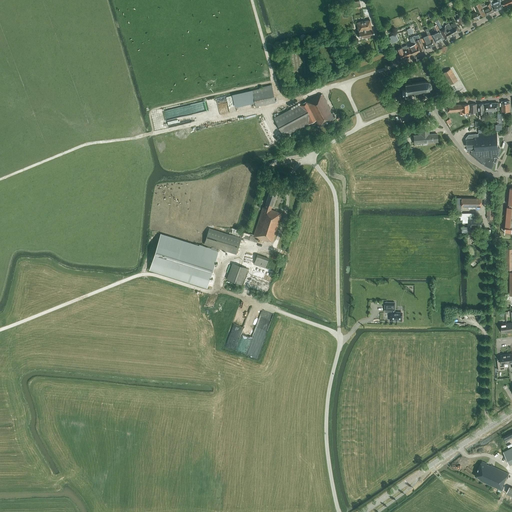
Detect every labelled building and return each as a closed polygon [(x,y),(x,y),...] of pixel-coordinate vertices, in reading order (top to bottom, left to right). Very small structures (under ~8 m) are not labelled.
[(492,0),(488,0),(490,3),(495,11),(504,7),(500,0),(497,0),(494,2),(493,2),(492,0)] [(480,18),(486,15),(480,3),(474,6),(477,12),(472,14),(475,20),(480,18)] [(486,15),(494,12),(492,7),(491,7),(490,3),(485,5),(483,3),(481,4),(486,15)] [(458,25),(464,22),(462,16),(459,17),(457,14),(454,15),(458,25)] [(374,36),(373,28),(372,28),(370,20),(357,23),(359,31),(360,39),(374,36)] [(445,25),(445,28),(440,30),(445,38),(444,38),(445,40),(453,35),(450,29),(451,29),(450,26),(449,26),(450,26),(448,23),(448,24),(445,25)] [(450,26),(449,26),(450,26),(451,29),(450,29),(453,35),(460,31),(457,25),(456,25),(455,23),(450,26)] [(435,43),(439,41),(444,39),(440,31),(436,25),(432,27),(436,33),(435,33),(431,35),(435,43)] [(424,38),(421,39),(423,43),(426,49),(435,45),(428,31),(426,32),(427,35),(423,37),(424,38)] [(412,45),(408,47),(412,56),(420,52),(416,43),(415,43),(413,37),(409,39),(412,45)] [(420,52),(425,49),(420,38),(415,40),(420,52)] [(399,53),(402,60),(407,58),(402,49),(402,47),(398,49),(396,50),(397,53),(399,53)] [(412,56),(408,47),(407,47),(408,48),(406,49),(405,47),(402,49),(407,58),(412,56)] [(450,69),(443,73),(450,85),(457,81),(456,79),(457,78),(454,74),(453,74),(450,69)] [(431,87),(431,86),(431,85),(430,84),(430,83),(429,83),(429,82),(428,82),(427,82),(426,81),(405,85),(405,88),(402,88),(402,92),(405,92),(406,95),(427,92),(429,91),(429,90),(430,90),(430,89),(431,89),(431,88),(431,87)] [(275,102),(272,89),(271,85),(261,87),(262,88),(252,90),(253,94),(255,106),(275,102)] [(317,96),(289,110),(274,118),(284,137),(316,120),(317,122),(316,122),(319,127),(320,126),(333,119),(335,118),(333,113),(331,114),(329,110),(330,110),(322,94),(317,96)] [(502,112),(510,112),(510,101),(502,101),(502,112)] [(492,111),(498,110),(498,103),(485,104),(485,111),(489,111),(489,115),(492,114),(492,111)] [(460,115),(463,114),(465,114),(465,112),(469,112),(468,104),(462,105),(462,111),(460,111),(460,115)] [(437,142),(438,142),(437,134),(429,135),(428,126),(420,127),(421,135),(414,136),(414,135),(414,144),(415,144),(415,143),(437,142)] [(482,163),(484,164),(484,165),(492,169),(495,162),(496,163),(498,158),(497,157),(500,151),(500,148),(498,148),(497,136),(496,136),(496,133),(478,134),(469,135),(466,138),(469,141),(466,141),(467,147),(469,147),(467,150),(470,153),(470,154),(482,164),(482,163)] [(209,228),(204,244),(212,246),(219,249),(236,254),(241,238),(249,241),(249,240),(257,242),(258,238),(268,241),(268,240),(273,242),(282,213),(271,209),(276,194),(269,192),(264,207),(263,207),(254,235),(231,228),(229,235),(209,228)] [(482,207),(482,198),(462,198),(462,207),(482,207)] [(469,220),(469,231),(477,231),(477,227),(481,227),(481,220),(476,220),(469,220)] [(149,269),(207,287),(219,249),(212,246),(211,249),(199,245),(199,246),(161,234),(149,269)] [(265,268),(268,258),(257,254),(254,264),(265,268)] [(248,268),(232,263),(227,279),(242,284),(248,268)] [(391,312),(390,312),(390,320),(401,321),(402,313),(394,312),(394,310),(395,302),(385,302),(385,305),(385,308),(384,310),(391,310),(391,312)] [(504,364),(508,364),(507,354),(501,355),(501,362),(497,362),(499,370),(505,370),(504,364)] [(509,465),(511,463),(511,447),(503,452),(509,465)] [(487,463),(482,461),(475,476),(481,478),(480,480),(502,490),(504,486),(503,485),(509,473),(491,465),(490,466),(486,464),(487,463)]
